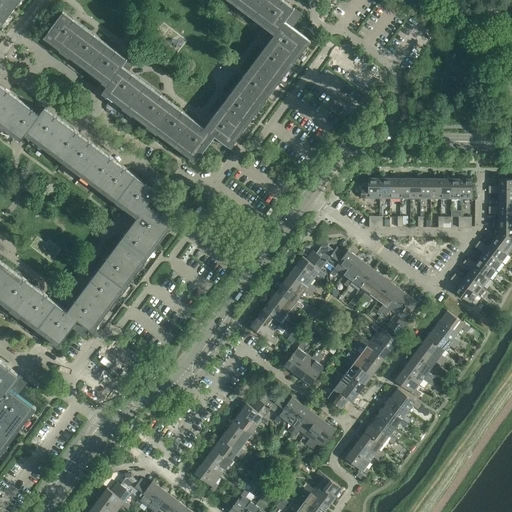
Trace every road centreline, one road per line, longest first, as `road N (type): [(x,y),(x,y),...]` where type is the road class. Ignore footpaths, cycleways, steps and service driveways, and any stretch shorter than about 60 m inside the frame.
road 1 (residential): [(57,0),(146,63),(157,84),(199,115),(265,32)]
road 2 (residential): [(213,182),(155,179),(91,130),(93,92),(47,60)]
road 3 (residential): [(74,372),(132,311),(160,259),(174,255),(205,209)]
road 4 (residential): [(0,237),(13,262),(65,299),(127,215)]
road 5 (residential): [(213,182),(310,73),(328,48),(329,30)]
road 6 (residential): [(346,424),(244,349),(206,400)]
road 7 (residential): [(346,424),(434,307),(435,288)]
road 8 (residential): [(395,141),(393,65),(341,29),(329,30)]
road 9 (tertiary): [(177,371),(265,257)]
road 10 (residential): [(0,506),(77,403)]
